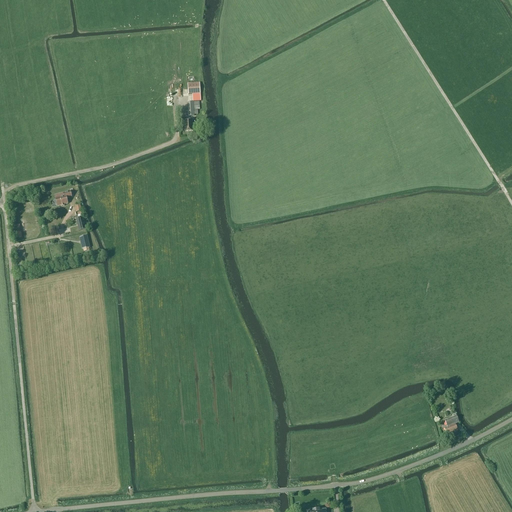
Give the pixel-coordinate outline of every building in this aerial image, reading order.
[(200,93),(200,82),(188,82),(188,93),(200,93)] [(202,102),(193,102),(187,103),(188,117),(194,116),(194,114),(198,114),(197,110),(202,110),(202,102)] [(193,131),(192,120),(183,121),(184,132),(193,131)] [(72,198),(70,191),(54,195),(55,200),(53,200),(55,206),(56,205),(57,207),(61,206),(61,207),(64,206),(64,205),(68,204),(67,199),(72,198)] [(80,225),(78,225),(79,230),(81,230),(87,229),(84,218),(78,219),(79,219),(77,220),(78,222),(79,221),(80,225)] [(90,249),(87,238),(80,239),(83,250),(90,249)] [(456,416),(455,417),(445,420),(447,427),(444,429),(446,435),(457,431),(454,423),(458,422),(456,416)]
